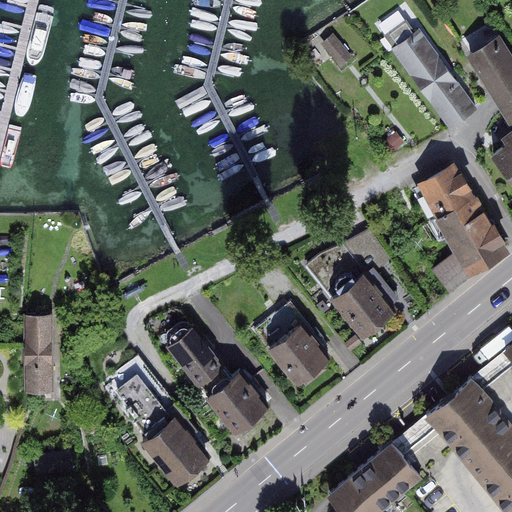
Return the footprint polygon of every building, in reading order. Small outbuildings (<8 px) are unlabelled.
[(404,22),(386,35),(451,125),(476,107),(420,29),(413,34),(404,22)] [(511,62),(497,38),(473,53),(511,117),(511,62)] [(351,56),(338,40),(329,47),(343,64),(351,56)] [(511,139),(494,153),(511,175),(511,139)] [(414,184),(439,229),(480,206),(456,161),(414,184)] [(452,253),(463,273),(505,250),(480,206),(439,229),(452,253)] [(342,229),(306,254),(360,333),(397,308),(342,229)] [(429,271),(446,294),(466,279),(463,273),(452,253),(429,271)] [(288,302),(256,328),(297,379),(329,353),(288,302)] [(52,312),(31,312),(32,389),(53,389),(52,312)] [(233,375),(193,326),(169,344),(236,427),(267,402),(241,369),(233,375)] [(511,341),(502,350),(511,361),(511,341)] [(215,453),(142,348),(103,375),(176,480),(215,453)] [(511,511),(511,423),(473,375),(428,412),(508,511),(511,511)] [(393,439),(330,490),(347,511),(375,511),(422,475),(393,439)] [(71,451),(36,454),(37,470),(72,466),(71,451)]
